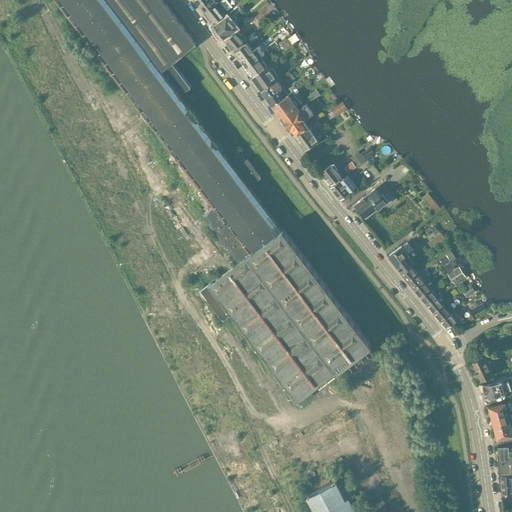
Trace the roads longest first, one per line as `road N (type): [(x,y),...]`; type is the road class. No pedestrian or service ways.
road 1 (tertiary): [(446,349),(174,0)]
road 2 (tertiary): [(488,511),(469,400),(446,349)]
